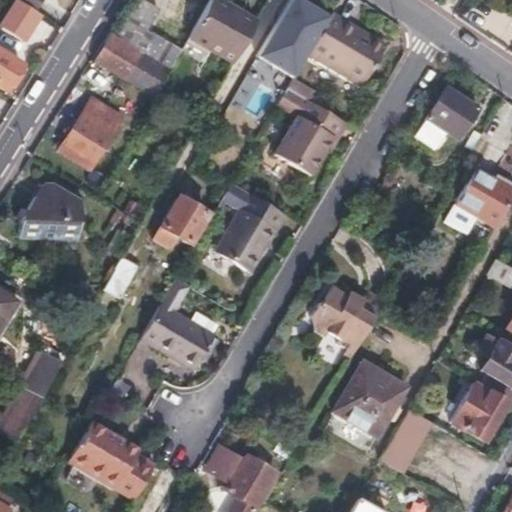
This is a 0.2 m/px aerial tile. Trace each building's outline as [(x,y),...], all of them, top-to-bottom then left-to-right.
[(12,0),(5,13),(30,30),(38,17),(12,0)] [(169,69),(179,51),(145,32),(157,11),(138,0),(133,0),(113,36),(169,69)] [(215,0),(208,0),(186,39),(210,53),(231,65),(256,23),(215,0)] [(332,11),(304,0),(294,0),(261,54),(295,76),(308,52),(332,11)] [(361,85),(383,51),(353,33),(357,26),(332,11),(308,52),(361,85)] [(0,29),(23,43),(30,30),(5,13),(0,22),(0,29)] [(163,20),(158,28),(178,40),(183,32),(163,20)] [(353,33),(383,51),(387,44),(357,26),(353,33)] [(168,71),(169,69),(113,36),(111,35),(94,64),(152,99),(168,71)] [(186,39),(179,51),(202,65),(210,53),(186,39)] [(0,88),(5,92),(20,68),(0,55),(0,88)] [(423,120),(455,141),(476,109),(444,88),(423,120)] [(59,150),(88,168),(119,120),(91,101),(59,150)] [(308,180),(323,156),(340,126),(306,105),(273,159),(308,180)] [(340,126),(323,156),(329,159),(347,130),(340,126)] [(453,206),(493,230),(511,196),(511,195),(489,182),(491,180),(475,170),(453,206)] [(36,238),(36,246),(76,250),(79,204),(51,187),(40,188),(18,222),(17,237),(36,238)] [(258,248),(262,251),(282,219),(245,196),(209,256),(241,276),(258,248)] [(188,246),(206,215),(175,199),(157,229),(188,246)] [(258,248),(241,276),(246,278),(262,251),(258,248)] [(120,259),(97,299),(111,307),(134,268),(120,259)] [(343,349),(350,353),(373,315),(383,299),(367,290),(363,296),(361,300),(352,294),(349,295),(334,288),(330,295),(323,294),(316,304),(314,302),(305,315),(309,328),(321,335),(323,332),(335,339),(332,343),(343,349)] [(355,291),(352,294),(361,300),(363,296),(355,291)] [(0,324),(13,303),(0,295),(0,324)] [(145,327),(137,342),(191,375),(212,340),(158,306),(145,327)] [(486,375),(480,386),(511,405),(511,352),(484,336),(475,352),(487,359),(480,372),(486,375)] [(60,364),(64,357),(46,347),(42,354),(58,363),(60,364)] [(336,363),(342,367),(350,353),(343,349),(336,363)] [(18,387),(38,399),(58,363),(42,354),(38,352),(18,387)] [(361,362),(332,413),(374,438),(403,387),(361,362)] [(449,421),(483,441),(504,405),(470,385),(449,421)] [(38,399),(18,387),(0,419),(0,432),(14,441),(38,399)] [(378,461),(404,476),(432,425),(407,411),(378,461)] [(113,492),(134,457),(136,453),(88,425),(65,463),(113,492)] [(456,443),(449,456),(470,468),(477,455),(456,443)] [(201,474),(224,489),(241,462),(217,447),(201,474)] [(113,492),(132,502),(153,468),(134,457),(113,492)] [(241,462),(224,489),(223,490),(236,498),(226,511),(250,511),(273,476),(244,457),(241,462)] [(438,474),(431,488),(452,499),(460,486),(438,474)] [(0,508),(5,511),(6,511),(12,502),(0,493),(0,508)] [(511,511),(511,495),(510,495),(500,511),(511,511)] [(356,499),(348,511),(375,511),(376,511),(356,499)]
